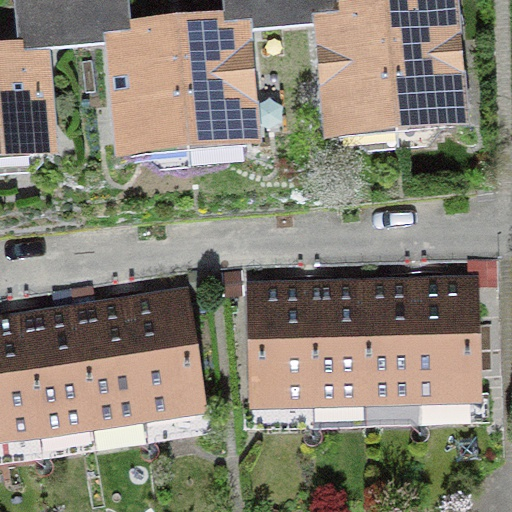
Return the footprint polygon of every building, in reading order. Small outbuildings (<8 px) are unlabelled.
[(453,117),(450,76),(461,75),(458,41),(447,42),(444,8),(386,13),(395,122),(453,117)] [(329,18),(332,52),(320,53),(323,87),(335,86),(338,127),(395,122),(386,13),(329,18)] [(245,136),(241,94),(252,93),(249,59),(238,60),(235,26),(177,31),(187,141),(245,136)] [(120,36),(123,70),(111,71),(114,105),(126,104),(130,146),(187,141),(177,31),(120,36)] [(40,54),(0,57),(0,148),(48,144),(40,54)] [(420,285),(422,407),(484,406),(482,284),(420,285)] [(365,408),(422,407),(420,285),(362,287),(365,408)] [(310,409),(365,408),(362,287),(308,288),(310,409)] [(250,410),(310,409),(308,288),(248,289),(250,410)] [(131,303),(151,426),(212,417),(192,293),(131,303)] [(92,436),(151,426),(131,303),(72,312),(92,436)] [(34,445),(92,436),(72,312),(15,321),(34,445)] [(0,450),(34,445),(15,321),(0,323),(0,450)]
